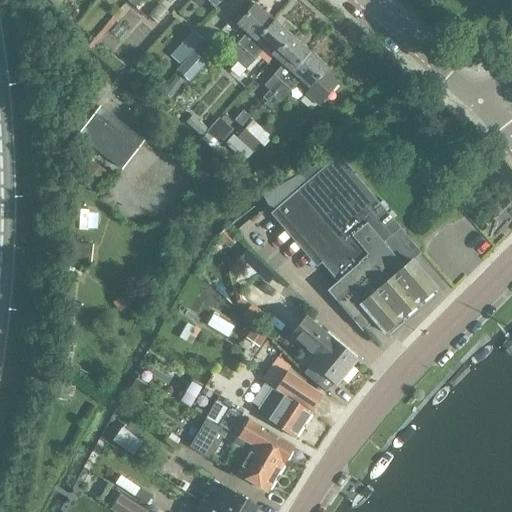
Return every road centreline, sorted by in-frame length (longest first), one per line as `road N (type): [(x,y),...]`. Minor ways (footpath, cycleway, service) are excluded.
road 1 (tertiary): [(305,511),(355,427),(404,368),(511,267)]
road 2 (secondary): [(0,270),(0,114)]
road 3 (tertiary): [(482,98),(366,0)]
